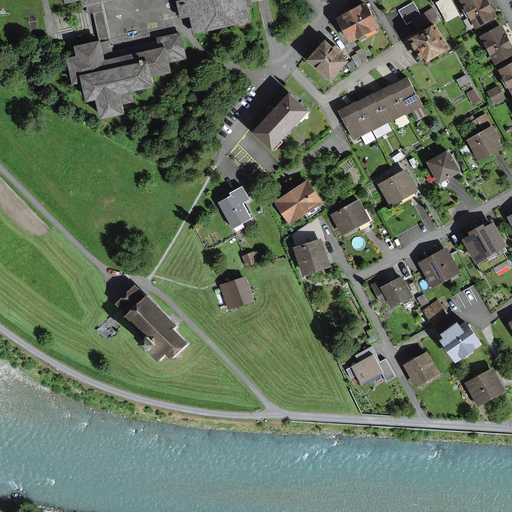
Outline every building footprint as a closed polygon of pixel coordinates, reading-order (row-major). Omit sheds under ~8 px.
[(177,0),(181,18),(191,16),(195,33),(251,20),(248,4),(247,0),(177,0)] [(461,0),(476,27),(498,15),(489,0),(461,0)] [(367,1),(336,17),(350,43),(381,27),(367,1)] [(441,24),(412,38),(424,63),(453,49),(441,24)] [(511,43),(501,24),(480,36),(496,64),(511,54),(511,43)] [(101,43),(78,47),(80,61),(69,63),(73,85),(85,83),(88,101),(102,99),(105,118),(126,114),(123,94),(158,89),(155,74),(172,72),(171,63),(187,60),(182,29),(160,33),(162,44),(148,47),(151,60),(105,68),(101,43)] [(326,37),(308,58),(332,80),(351,59),(326,37)] [(511,61),(499,69),(511,91),(511,61)] [(406,81),(390,89),(403,116),(420,108),(406,81)] [(390,89),(373,97),(386,124),(403,116),(390,89)] [(290,90),(253,130),(273,148),(311,108),(290,90)] [(373,97),(356,105),(369,132),(386,124),(373,97)] [(356,105),(339,113),(352,140),(369,132),(356,105)] [(493,125),(467,139),(480,161),(506,147),(493,125)] [(450,149),(427,161),(439,183),(462,171),(450,149)] [(406,169),(378,184),(390,205),(418,190),(406,169)] [(309,178),(275,201),(291,224),(325,202),(309,178)] [(239,192),(219,201),(233,229),(253,219),(239,192)] [(360,198),(331,213),(343,235),(372,220),(360,198)] [(494,221),(463,239),(477,263),(508,245),(494,221)] [(324,237),(295,246),(304,275),(333,266),(324,237)] [(447,247),(419,263),(433,288),(462,272),(447,247)] [(403,275),(381,286),(392,308),(415,297),(403,275)] [(247,276),(220,285),(228,310),(255,301),(247,276)] [(149,293),(127,316),(173,361),(195,339),(149,293)] [(438,300),(423,310),(432,325),(448,315),(438,300)] [(467,320),(440,339),(457,361),(483,342),(467,320)] [(429,351),(404,364),(416,387),(441,373),(429,351)] [(374,353),(352,366),(362,385),(384,372),(374,353)] [(494,366),(465,383),(478,406),(507,390),(494,366)]
